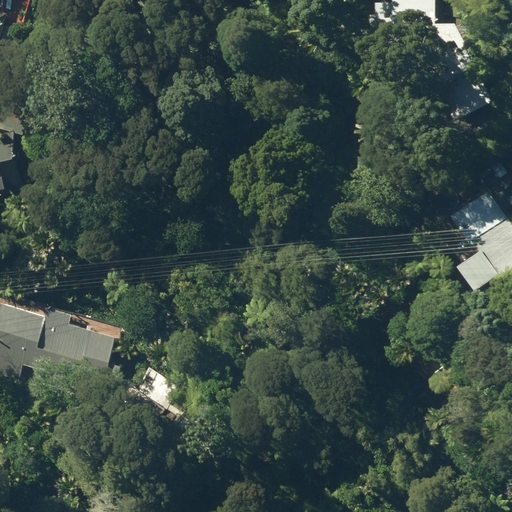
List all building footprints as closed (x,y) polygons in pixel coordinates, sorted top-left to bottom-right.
[(411,56),(438,56),(437,0),(370,0),(370,33),(410,34),(411,56)] [(0,50),(10,16),(0,13),(0,50)] [(0,136),(0,203),(33,195),(16,132),(0,136)] [(459,273),(476,298),(504,278),(498,269),(506,264),(511,271),(511,224),(490,195),(453,222),(480,259),(459,273)] [(0,353),(0,381),(22,388),(31,359),(118,386),(138,324),(21,287),(0,353)]
